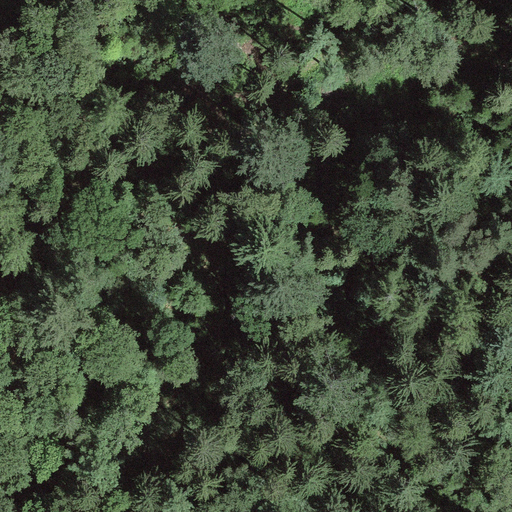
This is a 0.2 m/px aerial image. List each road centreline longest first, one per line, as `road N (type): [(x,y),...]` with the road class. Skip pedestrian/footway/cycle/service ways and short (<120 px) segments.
road 1 (track): [(0,63),(42,75),(67,98),(115,198),(168,207),(303,71),(326,59),(352,54),(511,77)]
road 2 (track): [(0,163),(28,207),(24,351),(39,427),(26,511)]
